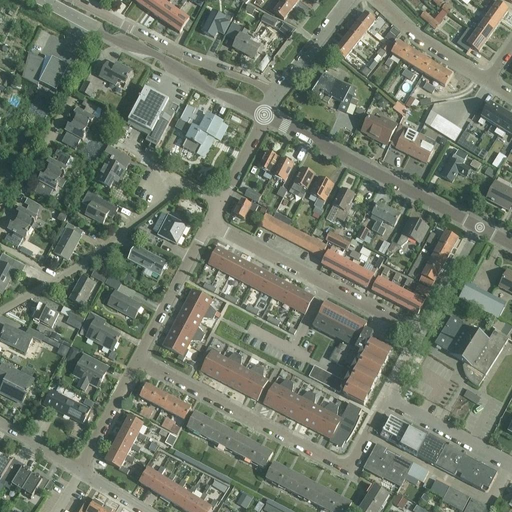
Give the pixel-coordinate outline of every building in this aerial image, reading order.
[(140,0),(137,5),(148,12),(156,0),(140,0)] [(159,0),(156,0),(148,12),(159,20),(168,6),(159,0)] [(284,0),(281,4),(292,11),(299,1),(297,0),(284,0)] [(435,0),(433,3),(440,8),(444,3),(440,0),(435,0)] [(269,8),(269,9),(269,10),(270,10),(270,11),(274,14),(275,15),(284,22),(292,11),(281,4),(279,7),(275,5),(275,4),(274,4),(273,4),(272,5),(271,5),(270,6),(270,7),(269,7),(269,8)] [(491,7),(487,12),(490,14),(501,23),(509,12),(497,4),(493,9),(491,7)] [(443,11),(447,15),(448,15),(452,11),(446,5),(442,10),(443,11)] [(168,6),(159,20),(169,27),(179,13),(168,6)] [(245,12),(253,16),(256,10),(248,6),(245,12)] [(441,22),(447,15),(443,11),(436,19),(441,22)] [(179,13),(169,27),(180,34),(183,30),(190,21),(179,13)] [(210,20),(203,33),(214,39),(219,30),(225,33),(230,23),(231,21),(233,18),(227,15),(226,18),(225,19),(214,13),(210,20)] [(420,18),(427,24),(431,19),(425,13),(420,18)] [(490,14),(482,25),(493,33),(501,23),(490,14)] [(365,15),(357,24),(367,32),(375,23),(369,18),(365,15)] [(265,16),(261,23),(273,30),(277,22),(265,16)] [(429,25),(435,31),(440,26),(433,20),(429,25)] [(357,24),(350,34),(360,42),(367,32),(357,24)] [(233,49),(244,55),(251,41),(244,38),(247,32),(233,25),(228,34),(227,35),(235,39),(234,41),(236,42),(233,49)] [(475,34),(475,35),(486,43),(493,33),(482,25),(475,34)] [(393,28),(389,33),(397,39),(400,34),(393,28)] [(251,41),(244,55),(255,61),(259,54),(261,55),(262,53),(264,48),(274,36),(267,30),(256,44),(251,41)] [(469,30),(458,45),(468,53),(471,48),(479,53),(486,43),(475,35),(475,34),(469,30)] [(350,34),(342,43),(352,51),(360,42),(350,34)] [(384,46),(389,51),(393,46),(392,45),(388,42),(384,45),(384,46)] [(345,61),(352,51),(342,43),(335,53),(345,61)] [(391,55),(402,62),(409,50),(398,43),(391,55)] [(409,50),(402,62),(413,68),(420,57),(409,50)] [(69,68),(53,59),(50,64),(29,53),(22,79),(38,88),(39,84),(57,93),(69,68)] [(420,57),(413,68),(423,75),(430,63),(420,57)] [(430,63),(423,75),(434,81),(441,70),(430,63)] [(372,72),(375,68),(370,64),(361,75),(366,78),(371,72),(372,72)] [(125,85),(132,74),(117,66),(115,71),(107,66),(99,80),(103,82),(104,80),(111,84),(114,79),(125,85)] [(441,70),(434,81),(445,88),(452,77),(441,70)] [(353,100),(357,90),(352,88),(351,89),(324,75),(311,93),(319,98),(322,95),(323,96),(325,92),(332,97),(341,103),(338,112),(347,115),(351,106),(353,100)] [(387,94),(397,78),(394,76),(383,91),(387,94)] [(12,83),(10,88),(18,91),(20,86),(12,83)] [(90,98),(96,89),(85,83),(80,93),(90,98)] [(157,148),(175,114),(170,111),(172,107),(145,92),(127,126),(149,137),(146,142),(157,148)] [(411,98),(406,107),(410,110),(416,101),(411,98)] [(77,117),(74,122),(87,129),(90,124),(92,126),(95,120),(97,120),(99,120),(103,111),(85,101),(82,106),(90,111),(87,116),(78,110),(74,116),(77,117)] [(396,106),(404,113),(406,109),(403,107),(398,103),(396,106)] [(492,126),(501,111),(491,104),(486,111),(481,119),(478,124),(483,127),(486,122),(492,126)] [(402,116),(404,113),(396,106),(393,110),(402,116)] [(208,118),(207,119),(202,117),(204,114),(195,110),(195,111),(187,107),(178,124),(186,128),(184,133),(189,136),(183,149),(197,156),(204,142),(212,146),(222,125),(208,118)] [(357,109),(354,118),(360,120),(362,121),(365,113),(357,109)] [(494,134),(498,137),(511,117),(501,111),(492,126),(497,129),(494,134)] [(498,137),(503,140),(506,135),(511,138),(511,117),(498,137)] [(388,145),(397,126),(382,119),(380,123),(369,118),(362,133),(373,138),(372,139),(387,146),(388,145)] [(437,118),(430,128),(455,144),(462,133),(437,118)] [(84,135),(87,129),(74,122),(71,128),(69,126),(65,132),(72,136),(69,141),(64,138),(62,143),(76,151),(81,141),(83,142),(86,136),(84,135)] [(425,145),(427,140),(419,136),(400,126),(390,147),(409,156),(427,165),(427,163),(434,150),(425,145)] [(464,134),(457,145),(474,156),(477,150),(466,143),(470,137),(464,134)] [(132,160),(116,152),(108,147),(104,153),(112,158),(110,163),(107,161),(96,182),(110,190),(117,177),(122,180),(132,160)] [(165,149),(161,157),(166,160),(170,152),(165,149)] [(50,167),(47,173),(60,180),(63,175),(65,176),(68,170),(71,169),(75,163),(74,160),(58,152),(55,157),(63,161),(61,166),(50,160),(47,166),(50,167)] [(274,169),(279,159),(273,156),(273,155),(270,154),(268,154),(267,153),(259,169),(266,173),(263,179),(270,182),(276,170),(274,169)] [(492,167),(499,171),(506,159),(500,155),(492,167)] [(455,180),(458,175),(464,178),(466,179),(472,170),(463,166),(465,163),(455,157),(442,178),(453,184),(455,180)] [(285,184),(293,168),(288,165),(288,163),(284,161),(283,162),(281,161),(273,178),(285,184)] [(478,172),(481,166),(474,162),(470,167),(478,172)] [(485,175),(493,179),(496,172),(488,168),(485,175)] [(289,193),(289,194),(295,197),(298,198),(298,197),(300,195),(305,197),(307,192),(315,177),(302,170),(298,179),(295,179),(293,183),(294,185),(291,192),(290,192),(289,193)] [(60,180),(47,173),(44,178),(41,177),(38,183),(42,184),(39,189),(38,188),(35,193),(48,201),(53,191),(56,193),(59,186),(57,185),(60,180)] [(324,207),(325,204),(334,187),(319,179),(310,196),(319,201),(315,208),(313,213),(321,217),(323,212),(321,211),(320,209),(322,206),(324,207)] [(499,202),(503,204),(504,205),(505,205),(511,208),(511,207),(511,187),(509,191),(496,184),(487,201),(497,206),(499,202)] [(277,196),(283,199),(287,192),(286,192),(281,189),(277,196)] [(258,204),(261,198),(248,191),(244,197),(258,204)] [(355,197),(342,191),(331,212),(339,216),(337,219),(344,223),(352,206),(350,205),(355,197)] [(119,210),(103,201),(89,193),(83,204),(90,208),(85,216),(103,226),(108,217),(113,220),(119,210)] [(466,199),(469,208),(476,207),(474,197),(466,199)] [(20,216),(17,221),(30,228),(32,223),(35,224),(38,218),(35,217),(41,207),(27,200),(25,205),(29,207),(27,212),(21,209),(17,215),(20,216)] [(241,202),(234,216),(244,221),(249,211),(255,214),(258,208),(251,204),(249,207),(241,202)] [(380,220),(383,222),(390,210),(379,205),(371,219),(378,223),(380,220)] [(390,210),(383,222),(394,228),(401,216),(390,210)] [(61,215),(57,221),(63,224),(67,218),(61,215)] [(177,246),(187,227),(168,217),(168,218),(162,215),(153,232),(159,235),(158,237),(166,241),(166,240),(177,246)] [(266,215),(260,227),(265,229),(271,218),(266,215)] [(271,218),(265,229),(270,232),(276,221),(273,219),(271,218)] [(285,218),(282,224),(285,225),(286,226),(289,228),(292,222),(285,218)] [(397,246),(402,248),(408,243),(410,239),(421,244),(429,228),(411,219),(397,246)] [(27,234),(30,228),(17,221),(14,227),(11,226),(8,231),(17,236),(14,240),(8,237),(5,242),(19,250),(24,240),(26,241),(29,235),(27,234)] [(276,221),(270,232),(275,235),(281,223),(280,223),(276,221)] [(281,223),(275,235),(280,237),(286,226),(285,225),(282,224),(281,223)] [(62,240),(54,254),(64,260),(70,249),(74,251),(81,238),(83,234),(66,224),(58,238),(62,240)] [(372,232),(377,234),(381,228),(375,225),(372,232)] [(286,226),(280,237),(285,240),(291,229),(289,228),(286,226)] [(369,232),(362,228),(357,239),(364,242),(369,232)] [(381,228),(377,234),(382,237),(386,230),(381,228)] [(291,229),(285,240),(290,242),(296,231),(291,229)] [(138,230),(135,236),(143,240),(146,234),(138,230)] [(296,231),(290,242),(295,245),(301,234),(296,231)] [(446,233),(439,246),(452,252),(459,240),(446,233)] [(301,234),(295,245),(300,248),(306,237),(301,234)] [(326,242),(343,251),(347,244),(349,241),(344,238),(343,240),(330,234),(326,242)] [(431,234),(428,240),(434,243),(437,237),(431,234)] [(306,237),(300,248),(306,250),(311,239),(306,237)] [(311,239),(306,250),(311,253),(317,242),(311,239)] [(317,242),(311,253),(316,256),(322,245),(317,242)] [(384,243),(379,253),(384,256),(390,246),(384,243)] [(322,245),(316,256),(321,258),(327,247),(322,245)] [(434,256),(433,258),(445,265),(452,252),(439,246),(434,256)] [(161,278),(167,264),(135,248),(129,261),(161,278)] [(219,271),(228,253),(217,248),(209,264),(208,265),(219,271)] [(332,248),(325,261),(322,266),(334,272),(340,260),(334,256),(337,251),(332,248)] [(363,249),(361,252),(360,255),(368,259),(371,253),(363,249)] [(108,253),(102,257),(106,262),(112,258),(108,253)] [(230,277),(239,259),(228,253),(219,271),(230,277)] [(12,269),(15,262),(2,255),(0,259),(0,263),(0,264),(0,294),(2,295),(15,271),(12,269)] [(419,256),(415,264),(421,268),(425,259),(419,256)] [(379,270),(383,263),(384,260),(380,258),(375,268),(379,270)] [(433,258),(426,270),(438,277),(445,265),(433,258)] [(240,282),(250,265),(239,259),(230,277),(240,282)] [(340,260),(334,272),(345,278),(351,265),(340,260)] [(362,271),(356,284),(367,290),(377,271),(372,269),(373,267),(366,264),(362,271)] [(419,271),(421,268),(415,264),(408,277),(411,279),(416,269),(419,271)] [(251,288),(260,270),(250,265),(240,282),(251,288)] [(351,265),(345,278),(356,284),(362,271),(351,265)] [(104,285),(108,276),(96,270),(92,278),(104,285)] [(262,294),(271,276),(260,270),(251,288),(262,294)] [(426,270),(419,283),(432,289),(438,277),(426,270)] [(499,288),(511,294),(511,274),(507,272),(499,288)] [(273,299),(282,281),(271,276),(262,294),(273,299)] [(118,292),(122,283),(110,277),(105,285),(118,292)] [(125,277),(122,283),(130,287),(134,281),(125,277)] [(83,307),(95,285),(81,278),(69,300),(83,307)] [(372,293),(384,298),(391,285),(379,279),(372,293)] [(283,305),(293,287),(282,281),(273,299),(283,305)] [(391,285),(384,298),(395,304),(402,291),(391,285)] [(427,298),(430,292),(418,286),(415,292),(427,298)] [(303,293),(293,287),(283,305),(294,310),(303,293)] [(504,308),(464,287),(458,299),(498,320),(504,308)] [(402,291),(395,304),(406,310),(413,297),(402,291)] [(187,302),(215,317),(216,314),(210,307),(212,302),(192,292),(187,302)] [(134,320),(142,307),(115,293),(108,307),(134,320)] [(294,310),(305,316),(314,298),(303,293),(294,310)] [(413,297),(406,310),(417,316),(424,303),(413,297)] [(181,312),(201,323),(203,320),(213,322),(215,317),(187,302),(181,312)] [(326,304),(313,329),(341,343),(338,350),(336,349),(330,361),(344,369),(345,367),(352,370),(345,383),(346,384),(343,389),(341,392),(345,394),(344,397),(364,407),(368,400),(365,398),(368,393),(371,394),(375,386),(372,385),(375,379),(378,381),(382,373),(379,372),(382,366),(385,367),(389,360),(386,358),(389,353),(392,354),(392,353),(374,343),(372,342),(372,343),(370,342),(374,336),(364,331),(367,326),(359,322),(358,324),(352,321),(354,319),(346,315),(345,317),(339,314),(341,312),(333,308),(332,310),(326,308),(327,305),(326,304)] [(52,330),(59,315),(39,306),(32,320),(52,330)] [(83,325),(86,319),(72,312),(69,318),(83,325)] [(176,322),(204,337),(205,337),(198,329),(201,323),(181,312),(176,322)] [(82,331),(90,335),(87,339),(112,353),(120,338),(103,328),(106,323),(91,315),(88,321),(82,331)] [(452,317),(435,345),(448,353),(460,361),(461,362),(462,364),(463,363),(464,363),(464,364),(465,364),(463,367),(463,370),(464,374),(466,378),(469,381),(472,384),(475,387),(479,389),(479,388),(486,377),(508,341),(495,333),(490,341),(487,339),(486,340),(485,339),(484,336),(482,334),(480,332),(478,330),(475,329),(474,329),(474,331),(452,317)] [(171,332),(191,343),(201,344),(203,340),(204,337),(176,322),(171,332)] [(40,345),(44,338),(29,330),(26,337),(6,327),(0,338),(0,341),(26,354),(33,341),(40,345)] [(189,346),(190,346),(191,343),(171,332),(163,348),(179,356),(178,360),(183,363),(189,352),(187,351),(189,346)] [(52,333),(49,339),(57,343),(60,337),(52,333)] [(72,348),(69,355),(75,358),(78,351),(72,348)] [(201,373),(212,379),(223,359),(219,357),(220,355),(209,349),(206,354),(210,356),(201,373)] [(223,359),(212,379),(224,385),(238,356),(235,355),(228,361),(223,359)] [(84,392),(88,384),(97,389),(109,369),(85,356),(73,376),(81,381),(77,389),(84,392)] [(238,356),(224,385),(235,391),(245,370),(241,368),(242,358),(238,356)] [(0,394),(22,406),(34,381),(2,365),(0,369),(0,381),(4,384),(0,391),(0,394)] [(245,370),(235,391),(246,397),(261,368),(257,366),(250,373),(245,370)] [(34,374),(23,368),(21,372),(33,378),(34,374)] [(261,368),(246,397),(257,403),(268,382),(263,380),(264,370),(261,368)] [(274,386),(264,406),(275,411),(290,383),(286,381),(279,388),(274,386)] [(290,383),(275,411),(286,417),(297,397),(292,395),(294,385),(290,383)] [(140,399),(151,404),(158,392),(146,386),(142,395),(140,399)] [(468,391),(467,392),(463,398),(475,405),(477,406),(481,399),(468,391)] [(83,425),(90,411),(51,392),(44,406),(83,425)] [(158,392),(151,404),(162,410),(169,398),(158,392)] [(297,397),(286,417),(297,423),(312,395),(309,393),(301,400),(297,397)] [(312,395),(297,423),(309,429),(319,409),(315,407),(316,397),(312,395)] [(169,398),(162,410),(173,416),(180,404),(169,398)] [(180,404),(173,416),(185,422),(191,410),(180,404)] [(319,409),(309,429),(320,435),(335,407),(331,405),(324,411),(319,409)] [(331,440),(330,443),(342,449),(345,443),(347,444),(354,432),(360,418),(359,417),(362,411),(350,405),(345,414),(341,420),(340,424),(335,433),(331,440)] [(335,407),(320,435),(331,440),(335,433),(340,424),(341,420),(337,418),(339,409),(335,407)] [(140,415),(144,418),(148,410),(144,408),(140,415)] [(148,410),(144,418),(149,420),(153,412),(148,410)] [(187,430),(213,444),(221,428),(195,415),(187,430)] [(137,437),(137,439),(144,443),(145,441),(146,439),(139,435),(143,426),(136,422),(129,418),(123,430),(137,437)] [(162,428),(166,430),(170,421),(166,419),(162,428)] [(383,433),(380,438),(400,449),(410,429),(391,419),(384,432),(383,431),(382,433),(383,433)] [(170,421),(166,430),(177,436),(181,429),(174,426),(175,424),(170,421)] [(221,428),(213,444),(239,457),(247,441),(221,428)] [(410,429),(400,449),(417,458),(428,438),(410,429)] [(131,448),(131,450),(138,454),(140,452),(141,450),(133,446),(137,439),(137,437),(123,430),(117,441),(131,448)] [(161,431),(159,436),(166,440),(168,435),(161,431)] [(171,436),(166,445),(171,448),(176,439),(171,436)] [(428,438),(417,458),(435,467),(446,448),(428,438)] [(126,459),(125,461),(133,465),(134,463),(135,461),(127,457),(131,450),(131,448),(117,441),(111,452),(126,459)] [(247,441),(239,457),(265,471),(273,455),(247,441)] [(364,471),(382,480),(383,479),(401,488),(408,475),(413,465),(377,446),(364,471)] [(446,448),(435,467),(455,478),(465,458),(446,448)] [(121,468),(125,461),(126,459),(111,452),(105,463),(108,464),(119,470),(119,472),(127,476),(129,472),(121,468)] [(1,457),(0,459),(0,485),(4,488),(19,463),(14,460),(11,463),(9,462),(9,461),(9,460),(8,458),(7,458),(6,458),(5,459),(1,457)] [(465,458),(455,478),(471,486),(481,467),(465,458)] [(19,463),(4,488),(9,491),(11,488),(17,492),(18,490),(22,492),(32,476),(29,474),(29,472),(29,471),(28,470),(26,470),(25,470),(24,471),(23,470),(25,466),(19,463)] [(275,465),(266,481),(292,494),(300,478),(275,465)] [(413,465),(408,475),(423,483),(429,473),(413,465)] [(481,467),(471,486),(482,492),(483,492),(485,492),(486,492),(487,492),(488,492),(489,491),(498,475),(485,468),(481,467)] [(148,470),(139,484),(150,491),(159,477),(160,478),(165,470),(163,469),(161,468),(156,476),(148,470)] [(159,477),(150,491),(161,497),(169,484),(171,484),(175,477),(173,475),(171,474),(167,482),(160,478),(159,477)] [(32,476),(22,492),(26,495),(25,497),(31,501),(35,494),(40,498),(45,491),(50,482),(44,479),(42,482),(40,480),(40,478),(39,477),(38,477),(37,477),(36,478),(32,476)] [(300,478),(292,494),(318,508),(326,492),(300,478)] [(437,495),(442,484),(435,480),(430,491),(437,495)] [(169,484),(161,497),(171,504),(180,490),(181,491),(186,483),(184,482),(182,481),(177,489),(171,484),(169,484)] [(224,495),(227,489),(223,486),(223,487),(214,482),(211,487),(224,495)] [(437,495),(443,499),(449,488),(442,484),(437,495)] [(375,487),(367,500),(374,505),(382,492),(375,487)] [(180,490),(171,504),(182,510),(190,497),(192,498),(197,490),(195,489),(193,488),(188,495),(181,491),(180,490)] [(442,502),(449,505),(456,491),(449,488),(443,499),(442,502)] [(456,491),(449,505),(455,509),(463,495),(456,491)] [(326,492),(318,508),(326,511),(348,511),(352,505),(326,492)] [(382,492),(374,505),(382,509),(389,497),(382,492)] [(190,497),(182,510),(184,511),(195,511),(201,503),(203,504),(207,497),(205,495),(204,494),(199,502),(192,498),(190,497)] [(463,495),(455,509),(460,511),(462,511),(470,499),(463,495)] [(249,496),(242,508),(246,511),(254,499),(249,496)] [(395,498),(392,504),(397,507),(402,499),(397,496),(395,498)] [(359,511),(369,511),(374,505),(367,500),(359,511)] [(464,511),(474,511),(479,504),(471,500),(464,511)] [(101,511),(105,507),(95,501),(91,508),(88,511),(101,511)] [(201,503),(195,511),(210,511),(212,510),(213,511),(216,506),(218,503),(214,501),(209,508),(203,504),(201,503)] [(84,511),(88,506),(86,505),(82,503),(76,511),(84,511)]
